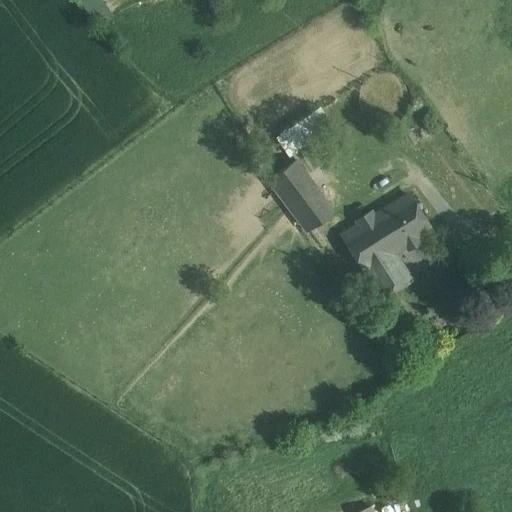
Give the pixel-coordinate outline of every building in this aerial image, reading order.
[(113,14),(102,0),(80,0),(98,24),(113,14)] [(308,117),(287,131),(295,144),(316,131),(308,117)] [(332,208),(295,159),(269,178),(306,227),(332,208)] [(408,195),(374,216),(394,249),(429,228),(408,195)] [(374,216),(345,234),(384,293),(409,277),(392,250),(394,249),(374,216)]
